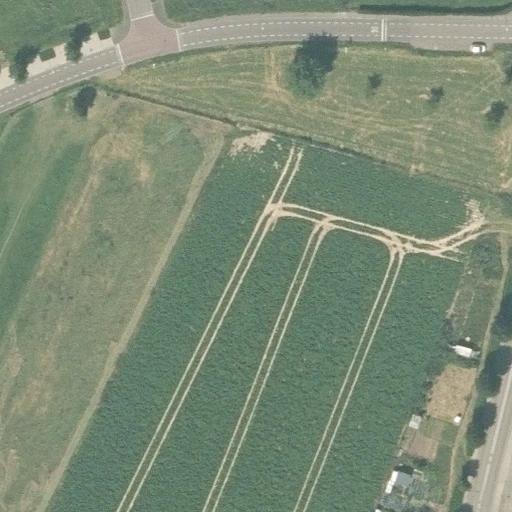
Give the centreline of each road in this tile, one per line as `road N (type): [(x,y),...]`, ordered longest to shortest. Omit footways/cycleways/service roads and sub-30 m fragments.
road 1 (unclassified): [(150,49),(243,34),(511,37)]
road 2 (unclassified): [(0,103),(150,49)]
road 3 (secondary): [(475,511),(511,362)]
